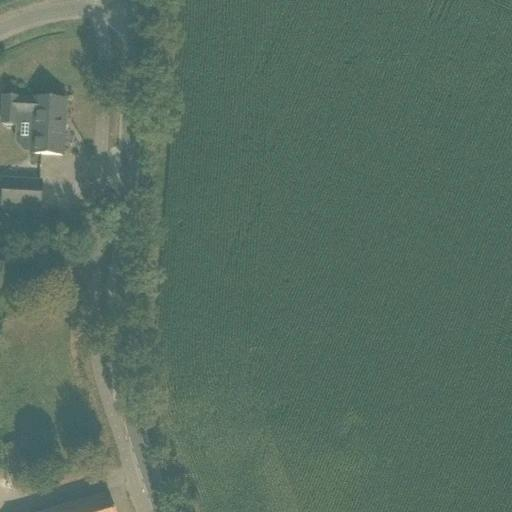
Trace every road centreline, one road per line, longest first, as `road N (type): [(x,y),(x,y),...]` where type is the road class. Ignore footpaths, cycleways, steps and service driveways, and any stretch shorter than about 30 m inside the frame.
road 1 (tertiary): [(156,511),(131,435),(137,7)]
road 2 (unclassified): [(0,30),(71,10),(137,7)]
